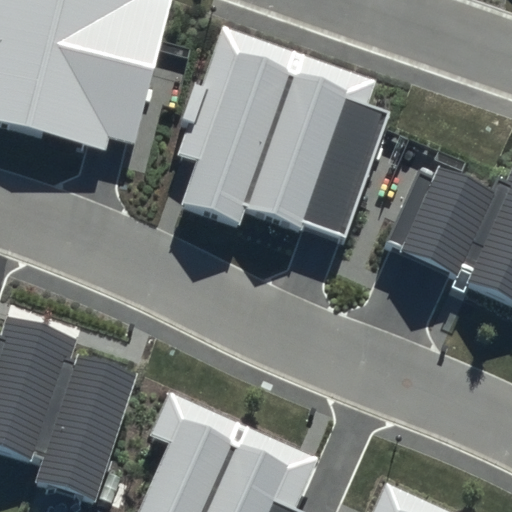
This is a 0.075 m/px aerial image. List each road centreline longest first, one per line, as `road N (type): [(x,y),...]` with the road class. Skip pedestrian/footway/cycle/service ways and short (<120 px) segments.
road 1 (residential): [(511,425),(0,209)]
road 2 (residential): [(511,61),(332,0)]
